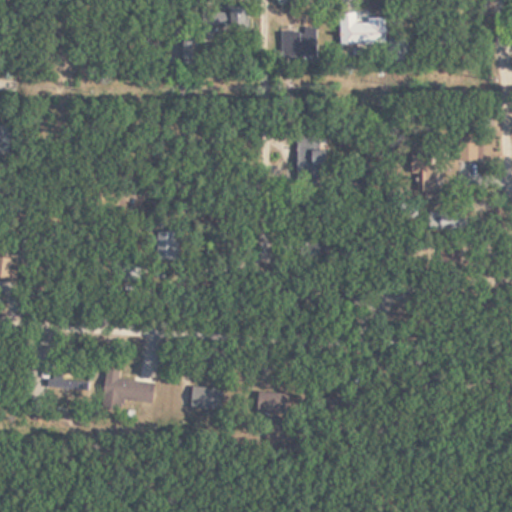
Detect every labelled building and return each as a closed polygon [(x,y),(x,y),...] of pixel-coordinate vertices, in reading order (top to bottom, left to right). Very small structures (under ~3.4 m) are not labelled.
[(204,30),(231,30),(231,11),(204,11),(204,30)] [(385,18),(367,18),(367,23),(356,23),(356,14),(340,14),(341,47),(385,47),(385,18)] [(283,29),(283,57),(318,57),(318,29),(283,29)] [(475,139),(458,139),(458,163),(475,163),(475,139)] [(324,151),(310,151),(310,173),(324,173),(324,151)] [(438,231),(459,231),(459,220),(438,220),(438,231)] [(151,405),(152,383),(118,381),(119,371),(104,370),(102,401),(151,405)] [(190,411),(220,412),(221,389),(190,389),(190,411)] [(263,414),(268,414),(268,403),(278,403),(278,395),(263,395),(263,414)]
